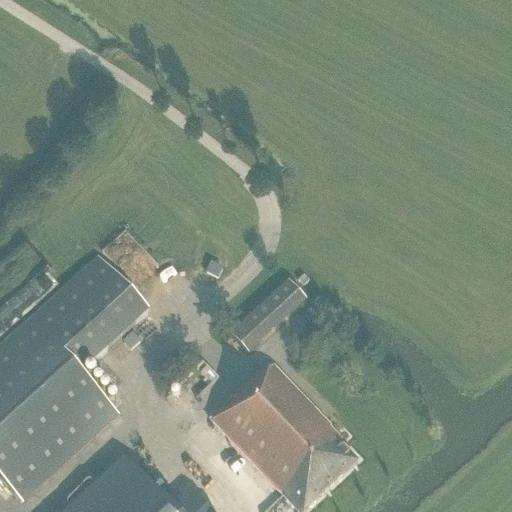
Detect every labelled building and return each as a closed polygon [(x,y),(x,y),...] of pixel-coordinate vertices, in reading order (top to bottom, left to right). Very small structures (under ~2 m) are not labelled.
[(0,304),(9,297),(22,311),(61,276),(25,237),(0,259),(0,304)] [(81,377),(149,315),(100,262),(0,353),(0,481),(20,504),(117,416),(81,377)] [(229,335),(247,355),(305,302),(287,282),(229,335)] [(184,376),(200,392),(220,373),(203,356),(184,376)] [(232,400),(208,422),(294,511),(305,511),(357,463),(339,443),(341,441),(329,428),(330,427),(272,367),(235,403),(232,400)] [(167,511),(123,463),(69,511),(205,511),(189,493),(168,511),(167,511)]
